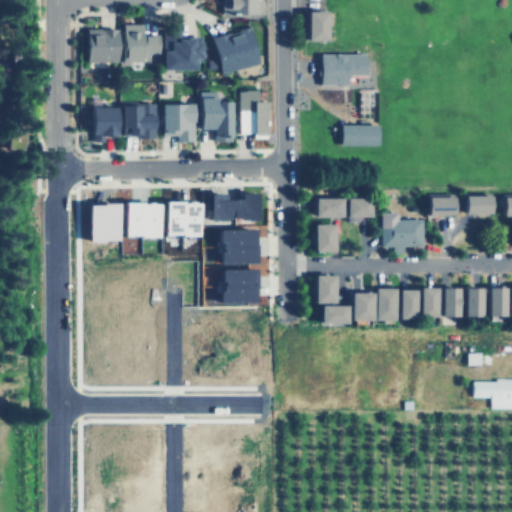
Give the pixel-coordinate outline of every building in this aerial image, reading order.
[(259,13),(259,0),(218,0),(218,13),(259,13)] [(300,40),(320,40),(320,11),(300,11),(300,40)] [(152,52),(152,35),(137,35),(136,23),(117,24),(118,62),(137,61),(137,52),(152,52)] [(217,73),(254,63),(244,27),(206,37),(211,57),(203,59),(206,69),(215,67),(217,73)] [(113,29),(82,28),(81,60),(112,61),(113,29)] [(159,69),(189,69),(189,58),(196,58),(196,36),(176,36),(176,29),(159,29),(159,69)] [(361,52),(315,52),(315,85),(344,84),(343,75),(361,74),(361,52)] [(232,89),(232,135),(263,135),(263,89),(232,89)] [(225,101),(212,101),(212,91),(193,91),(193,128),(209,129),(209,140),(225,140),(225,101)] [(149,104),(116,103),(115,136),(149,136),(149,104)] [(155,104),(156,135),(172,135),(173,140),(189,140),(188,103),(155,104)] [(86,141),(99,141),(99,136),(109,135),(108,106),(85,107),(86,141)] [(374,124),(336,124),(336,144),(374,145),(374,124)] [(20,149),(21,128),(4,127),(3,148),(20,149)] [(235,199),(219,200),(219,193),(203,194),(204,219),(251,218),(250,193),(235,193),(235,199)] [(485,213),(485,193),(454,193),(454,213),(485,213)] [(418,194),(418,214),(449,214),(449,194),(418,194)] [(511,214),(511,194),(493,194),(493,215),(511,214)] [(333,216),(333,195),(306,195),(306,216),(333,216)] [(338,215),(362,215),(362,196),(338,196),(338,215)] [(152,236),(151,202),(116,203),(117,237),(152,236)] [(192,234),(191,202),(157,202),(158,235),(192,234)] [(375,247),(388,247),(388,252),(398,252),(398,247),(417,246),(417,219),(392,219),(392,212),(375,212),(375,247)] [(502,243),(511,243),(511,218),(502,218),(502,243)] [(306,253),(327,253),(327,223),(306,223),(306,253)] [(213,230),(214,264),(250,263),(249,229),(213,230)] [(249,268),(214,269),(215,303),(250,302),(249,268)] [(328,302),(328,274),(306,274),(306,302),(328,302)] [(511,282),(500,282),(500,304),(511,304),(511,282)] [(498,315),(498,285),(479,285),(479,315),(498,315)] [(451,316),(451,286),(432,286),(432,316),(451,316)] [(474,286),(456,286),(456,315),(474,315),(474,286)] [(411,317),(428,317),(428,287),(411,287),(411,317)] [(407,289),(369,289),(369,319),(407,319),(407,289)] [(313,322),(364,321),(364,292),(342,292),(342,304),(312,305),(313,322)] [(483,408),(511,408),(511,378),(465,379),(466,397),(482,397),(483,408)]
